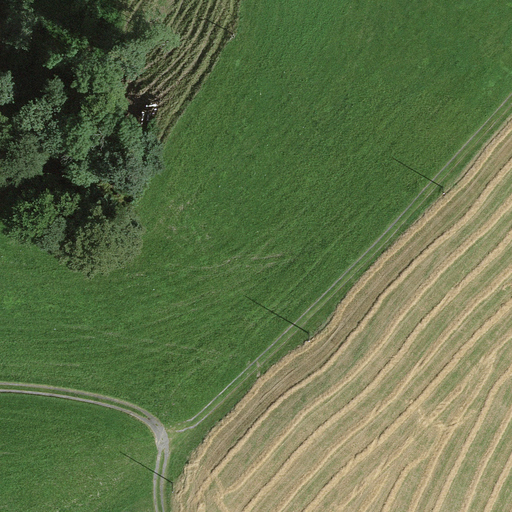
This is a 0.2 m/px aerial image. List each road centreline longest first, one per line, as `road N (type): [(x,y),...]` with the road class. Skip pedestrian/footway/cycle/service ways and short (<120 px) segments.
road 1 (track): [(156,427),(199,418),(511,101)]
road 2 (track): [(0,390),(79,398),(137,413),(156,427),(163,451),(157,511)]
